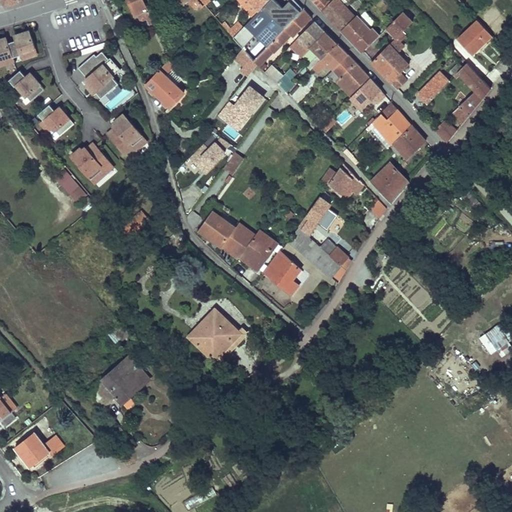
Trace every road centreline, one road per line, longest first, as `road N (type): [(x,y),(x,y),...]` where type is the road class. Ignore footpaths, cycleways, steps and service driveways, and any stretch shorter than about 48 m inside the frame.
road 1 (residential): [(309,0),(444,150)]
road 2 (residential): [(36,8),(63,85),(96,120)]
